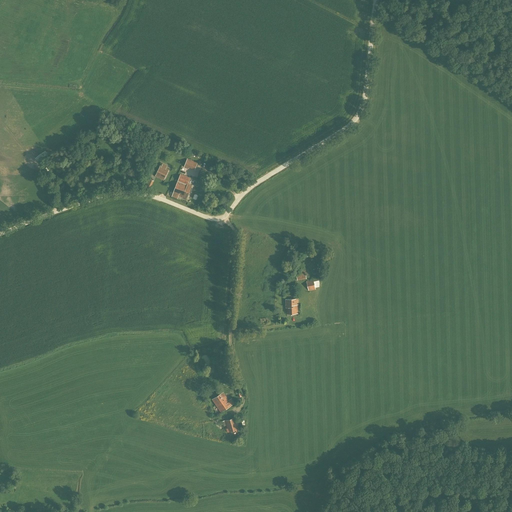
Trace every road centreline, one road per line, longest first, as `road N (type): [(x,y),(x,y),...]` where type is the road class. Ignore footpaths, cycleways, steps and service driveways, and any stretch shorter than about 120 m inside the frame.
road 1 (unclassified): [(223,218),(253,186),(352,125),(363,101),(377,0)]
road 2 (unclassified): [(0,235),(134,193),(223,218)]
road 3 (unclassified): [(237,380),(228,333),(232,240),(223,218)]
